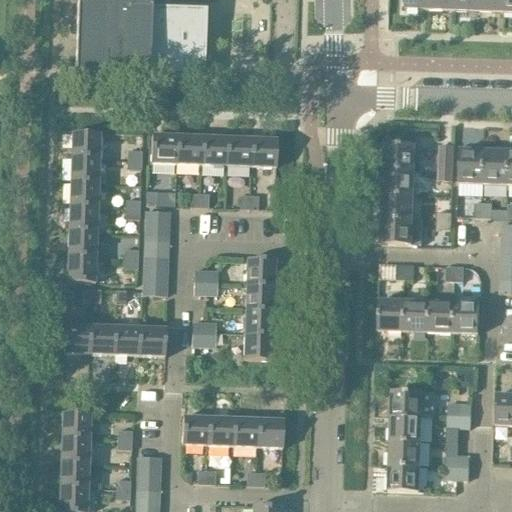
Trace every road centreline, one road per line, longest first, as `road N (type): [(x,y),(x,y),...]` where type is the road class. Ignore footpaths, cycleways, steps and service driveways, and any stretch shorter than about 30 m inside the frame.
road 1 (residential): [(325,503),(480,508),(490,263),(331,256)]
road 2 (residential): [(331,256),(179,250),(172,391),(171,496),(325,503)]
road 3 (residential): [(325,503),(331,256)]
road 4 (tertiary): [(339,97),(511,100)]
road 5 (residential): [(331,256),(339,97)]
